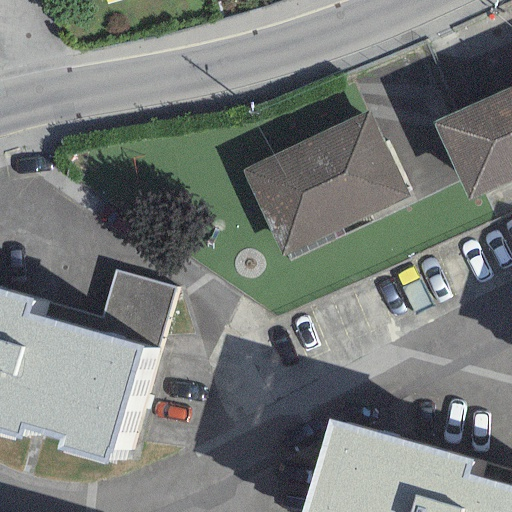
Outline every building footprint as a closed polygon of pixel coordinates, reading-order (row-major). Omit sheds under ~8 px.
[(511,85),(432,122),(468,201),(511,180),(511,85)] [(367,111),(240,171),(281,258),(408,198),(367,111)] [(177,288),(114,271),(101,321),(29,301),(24,318),(137,348),(159,355),(177,288)] [(29,301),(0,293),(0,432),(16,437),(20,425),(62,436),(57,453),(103,467),(137,348),(24,318),(29,301)] [(470,462),(329,420),(300,511),(511,511),(511,490),(466,478),(470,462)] [(511,473),(470,462),(466,478),(511,490),(511,473)]
